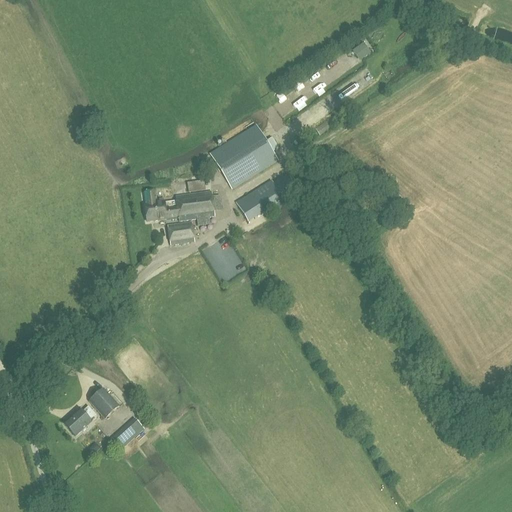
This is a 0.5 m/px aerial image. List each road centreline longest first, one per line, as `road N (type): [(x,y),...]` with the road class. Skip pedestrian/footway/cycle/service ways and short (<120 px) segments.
road 1 (unclassified): [(0,405),(146,271),(207,237)]
road 2 (track): [(288,159),(454,54),(489,7)]
road 3 (track): [(0,366),(19,393),(53,511)]
